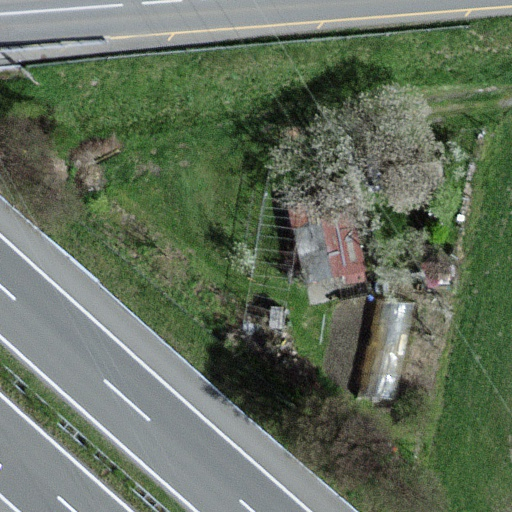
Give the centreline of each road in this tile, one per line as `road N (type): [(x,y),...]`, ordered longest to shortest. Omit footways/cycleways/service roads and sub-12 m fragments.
road 1 (motorway): [(256,511),(0,283)]
road 2 (tertiary): [(167,0),(0,14)]
